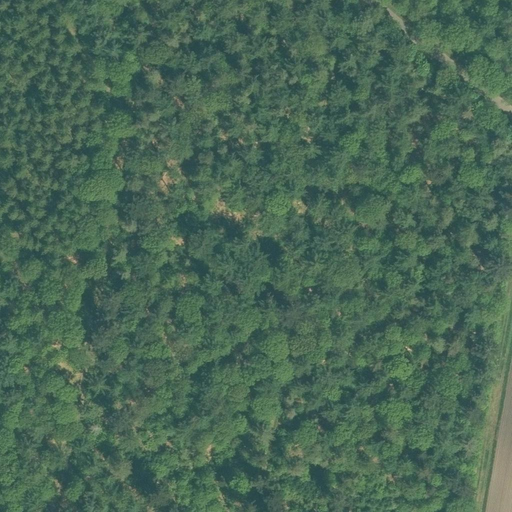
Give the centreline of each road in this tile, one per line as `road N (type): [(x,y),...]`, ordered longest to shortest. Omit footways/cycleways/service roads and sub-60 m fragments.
road 1 (track): [(350,0),(310,161),(291,345),(248,511)]
road 2 (track): [(164,0),(59,511)]
road 3 (track): [(154,511),(79,436),(79,415),(36,306),(0,267)]
road 4 (track): [(511,277),(471,511)]
road 5 (tertiary): [(511,113),(372,0)]
road 6 (track): [(56,0),(94,68),(138,114)]
